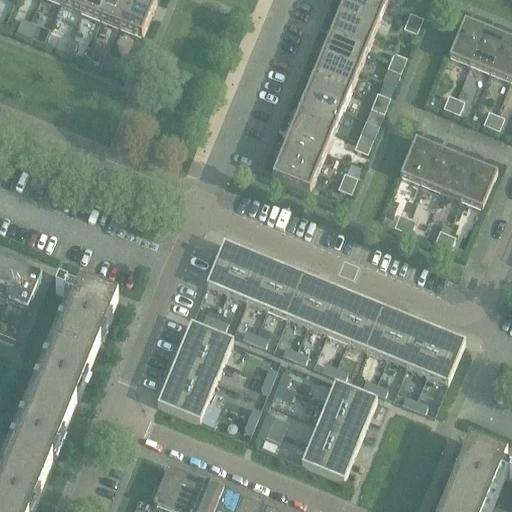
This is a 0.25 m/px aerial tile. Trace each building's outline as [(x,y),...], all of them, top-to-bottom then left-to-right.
[(64,0),(40,0),(40,2),(60,10),(64,0)] [(64,0),(60,10),(80,18),(87,0),(64,0)] [(111,0),(87,0),(80,18),(100,26),(111,0)] [(111,0),(100,26),(120,34),(134,0),(111,0)] [(157,6),(142,0),(134,0),(120,34),(141,43),(157,6)] [(346,0),(346,2),(384,17),(390,0),(346,0)] [(346,2),(338,22),(375,37),(384,17),(346,2)] [(420,32),(423,24),(410,19),(407,27),(420,32)] [(330,42),(367,57),(375,37),(338,22),(330,42)] [(22,24),(17,37),(24,40),(30,27),(22,24)] [(464,25),(449,63),(470,71),(485,34),(464,25)] [(24,40),(32,43),(38,30),(30,27),(24,40)] [(403,35),(417,40),(420,32),(407,27),(403,35)] [(505,42),(485,34),(470,71),(490,80),(505,42)] [(62,40),(57,53),(64,57),(70,43),(62,40)] [(330,42),(322,62),(359,77),(367,57),(330,42)] [(511,44),(505,42),(490,80),(510,88),(511,82),(511,44)] [(64,57),(72,60),(78,47),(70,43),(64,57)] [(102,56),(96,70),(104,73),(110,60),(102,56)] [(403,72),(407,64),(394,59),(390,67),(403,72)] [(104,73),(112,76),(118,63),(110,60),(104,73)] [(313,82),(351,97),(359,77),(322,62),(313,82)] [(387,75),(400,80),(403,72),(390,67),(387,75)] [(313,82),(305,102),(342,118),(351,97),(313,82)] [(387,112),(390,105),(390,104),(377,99),(374,107),(387,112)] [(448,101),(443,114),(451,118),(456,104),(448,101)] [(342,118),(305,102),(297,122),(334,138),(342,118)] [(451,118),(459,121),(464,108),(456,104),(451,118)] [(370,115),(384,120),(387,112),(374,107),(370,115)] [(488,117),(483,131),(491,134),(496,121),(488,117)] [(491,134),(499,137),(504,124),(496,121),(491,134)] [(297,122),(289,142),(326,158),(334,138),(297,122)] [(371,153),(374,145),(361,139),(357,147),(371,153)] [(289,142),(280,162),(318,178),(326,158),(289,142)] [(400,182),(421,191),(436,153),(415,144),(400,182)] [(354,155),(367,160),(371,153),(357,147),(354,155)] [(456,161),(436,153),(421,191),(441,199),(456,161)] [(476,169),(456,161),(441,199),(461,207),(476,169)] [(280,162),(272,183),(309,199),(318,178),(280,162)] [(497,178),(476,169),(461,207),(482,216),(497,178)] [(354,192),(357,185),(357,184),(344,179),(341,187),(354,192)] [(338,195),(351,200),(354,192),(341,187),(338,195)] [(399,220),(394,233),(402,237),(407,223),(399,220)] [(402,237),(410,240),(415,227),(407,223),(402,237)] [(439,237),(434,250),(442,253),(447,240),(439,237)] [(442,253),(450,256),(455,243),(447,240),(442,253)] [(245,258),(224,249),(207,292),(227,300),(245,258)] [(265,266),(245,258),(227,300),(247,308),(265,266)] [(21,274),(1,266),(0,267),(0,305),(7,308),(21,274)] [(285,274),(265,266),(247,308),(267,316),(285,274)] [(41,283),(21,274),(7,308),(27,316),(41,283)] [(305,282),(285,274),(267,316),(287,325),(305,282)] [(325,290),(305,282),(287,325),(307,333),(325,290)] [(65,294),(58,291),(55,300),(65,304),(65,303),(74,307),(0,487),(0,511),(32,511),(117,305),(81,290),(80,291),(68,286),(65,294)] [(345,299),(325,290),(307,333),(327,341),(345,299)] [(365,307),(345,299),(327,341),(347,349),(365,307)] [(384,315),(365,307),(347,349),(367,357),(384,315)] [(404,323),(384,315),(367,357),(387,366),(404,323)] [(217,325),(206,321),(203,328),(214,333),(217,325)] [(424,331),(404,323),(387,366),(407,374),(424,331)] [(225,337),(228,330),(217,325),(214,333),(225,337)] [(225,368),(233,347),(191,330),(182,351),(225,368)] [(444,340),(424,331),(407,374),(427,382),(444,340)] [(254,349),(257,342),(246,337),(243,345),(254,349)] [(16,345),(0,338),(0,345),(13,351),(16,345)] [(448,391),(465,348),(444,340),(427,382),(448,391)] [(265,354),(268,346),(257,342),(254,349),(265,354)] [(174,371),(216,388),(225,368),(182,351),(174,371)] [(294,365),(297,358),(286,353),(283,361),(294,365)] [(305,370),(308,363),(297,358),(294,365),(305,370)] [(333,382),(337,375),(325,370),(322,377),(333,382)] [(174,371),(166,391),(208,408),(216,388),(174,371)] [(277,376),(270,373),(265,385),(273,388),(277,376)] [(345,386),(348,379),(337,375),(333,382),(345,386)] [(286,393),(290,382),(283,379),(278,390),(286,393)] [(273,388),(265,385),(261,396),(268,399),(273,388)] [(374,398),(377,391),(365,386),(362,394),(374,398)] [(377,406),(335,389),(326,410),(369,427),(377,406)] [(278,390),(274,401),(281,404),(286,393),(278,390)] [(166,391),(157,411),(200,429),(208,408),(166,391)] [(385,403),(388,396),(377,391),(374,398),(385,403)] [(414,415),(417,407),(405,403),(402,410),(414,415)] [(425,419),(428,412),(417,407),(414,415),(425,419)] [(369,427),(326,410),(318,430),(360,447),(369,427)] [(261,416),(254,413),(249,424),(256,427),(261,416)] [(269,433),(274,422),(266,419),(262,430),(269,433)] [(249,424),(244,435),(252,438),(256,427),(249,424)] [(262,430),(257,441),(265,444),(269,433),(262,430)] [(318,430),(310,450),(352,467),(360,447),(318,430)] [(443,511),(486,511),(499,482),(508,486),(511,487),(511,466),(506,464),(469,449),(443,511)] [(310,450),(301,470),(344,488),(352,467),(310,450)] [(153,510),(158,511),(173,511),(186,482),(167,474),(153,510)] [(195,511),(205,490),(186,482),(173,511),(195,511)] [(195,511),(216,511),(223,497),(205,490),(195,511)] [(238,511),(241,505),(223,497),(216,511),(238,511)]
